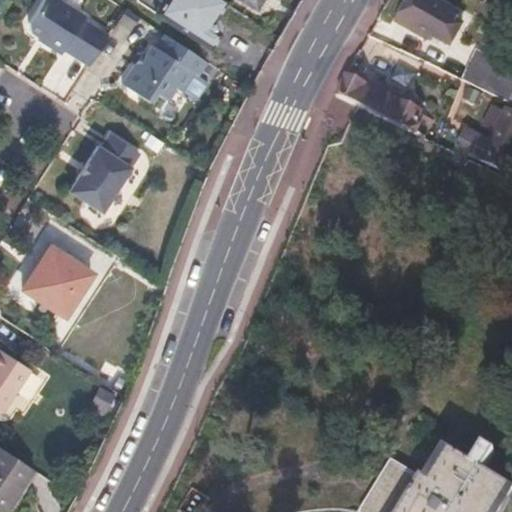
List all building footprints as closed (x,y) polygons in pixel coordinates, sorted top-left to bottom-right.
[(66,0),(44,0),(31,19),(33,28),(42,34),(48,38),(47,41),(64,52),(67,47),(93,64),(112,34),(86,18),(89,14),(66,0)] [(145,0),(190,28),(206,2),(203,0),(145,0)] [(263,0),(243,0),(258,9),(263,0)] [(445,4),(437,0),(410,0),(398,23),(425,38),(428,33),(443,41),(446,41),(450,41),(453,39),(455,36),(463,22),(441,10),(445,4)] [(157,47),(148,60),(142,69),(138,66),(126,85),(153,103),(159,93),(170,100),(179,87),(186,92),(198,74),(202,76),(211,64),(169,36),(160,49),(157,47)] [(148,60),(144,57),(138,66),(142,69),(148,60)] [(511,77),(482,63),(472,85),(511,103),(511,77)] [(348,74),(336,94),(371,110),(427,138),(436,120),(424,114),(426,111),(419,108),(422,102),(369,77),(366,84),(348,74)] [(511,169),(511,110),(507,107),(482,161),(510,174),(511,169)] [(104,149),(101,146),(72,190),(105,212),(144,152),(114,134),(104,149)] [(91,272),(48,244),(22,286),(63,314),(91,272)] [(0,403),(3,406),(29,366),(0,346),(0,403)] [(0,448),(0,509),(4,511),(5,511),(34,471),(0,448)] [(501,511),(511,494),(447,454),(442,462),(428,485),(391,463),(360,511),(501,511)]
